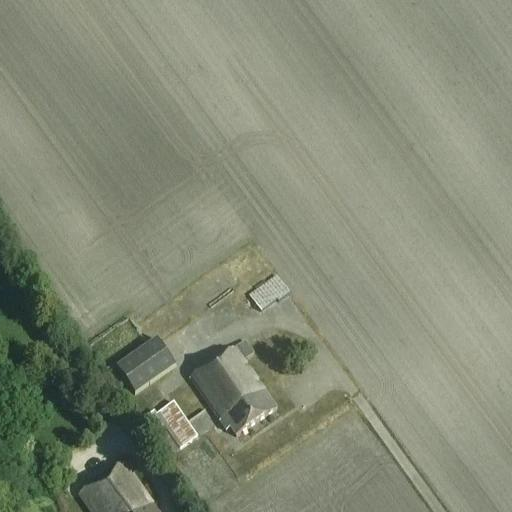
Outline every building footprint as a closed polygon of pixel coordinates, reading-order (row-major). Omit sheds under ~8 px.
[(260,314),(288,295),(275,277),(233,308),(240,318),(255,308),(260,314)] [(156,341),(116,370),(135,397),(176,369),(156,341)] [(253,356),(244,343),(190,381),(226,433),(230,430),(236,439),(276,410),(243,363),(253,356)] [(141,420),(152,435),(163,428),(179,451),(197,439),(173,404),(156,416),(153,412),(141,420)] [(209,409),(192,419),(202,434),(218,424),(209,409)] [(155,511),(123,465),(77,496),(88,511),(155,511)]
